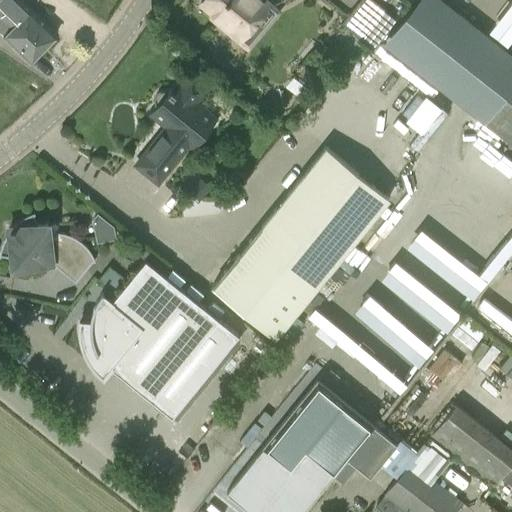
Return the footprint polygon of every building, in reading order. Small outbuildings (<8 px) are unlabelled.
[(21,0),(0,0),(0,8),(6,11),(43,47),(57,33),(21,0)] [(268,7),(259,0),(202,0),(200,3),(242,38),(268,7)] [(373,0),(359,0),(340,23),(360,39),(385,9),(373,0)] [(442,0),(422,0),(387,45),(411,65),(511,143),(511,54),(455,10),(442,0)] [(0,32),(3,35),(2,36),(29,62),(43,47),(6,11),(0,8),(0,32)] [(204,89),(189,77),(180,90),(173,85),(167,92),(163,90),(159,91),(155,93),(154,97),(154,102),(156,105),(154,108),(169,121),(161,131),(162,133),(155,142),(153,141),(135,163),(157,181),(187,143),(191,146),(214,118),(193,101),(204,89)] [(429,112),(407,143),(416,149),(437,118),(429,112)] [(388,196),(325,145),(211,286),(274,336),(388,196)] [(93,260),(94,259),(89,249),(81,241),(71,235),(60,232),(49,231),(48,222),(37,223),(33,213),(35,213),(34,211),(25,216),(17,221),(10,228),(5,236),(1,245),(0,250),(0,254),(0,255),(1,253),(11,255),(13,266),(52,262),(75,280),(93,259),(93,260)] [(237,332),(144,257),(111,299),(103,292),(103,291),(102,291),(94,304),(90,319),(79,318),(79,321),(84,351),(103,375),(105,374),(104,373),(110,364),(117,369),(115,371),(118,373),(119,371),(162,407),(160,409),(163,411),(165,409),(171,414),(237,332)] [(347,309),(411,365),(429,345),(364,289),(347,309)] [(264,449),(227,494),(248,511),(305,511),(334,476),(348,460),(371,478),(398,445),(319,381),(264,449)] [(511,447),(456,402),(429,435),(493,486),(489,491),(492,493),(511,509),(511,447)] [(409,461),(375,505),(384,511),(453,511),(461,502),(409,461)]
